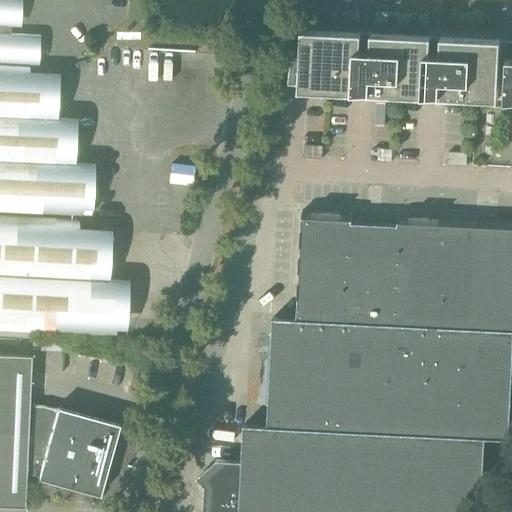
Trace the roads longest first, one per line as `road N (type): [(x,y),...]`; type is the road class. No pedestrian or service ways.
road 1 (unclassified): [(224,168),(130,511)]
road 2 (unclassified): [(511,181),(224,168)]
road 3 (unclassified): [(270,0),(224,168)]
